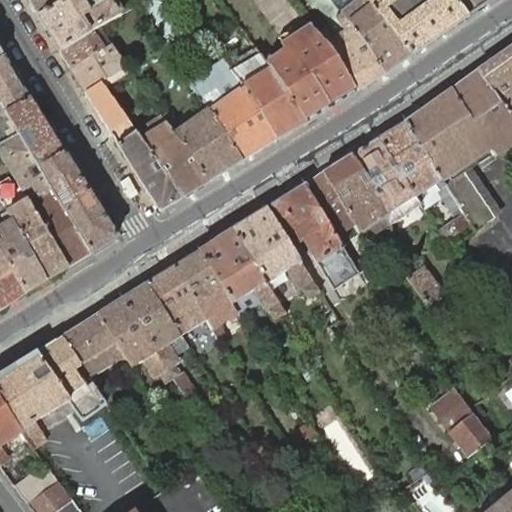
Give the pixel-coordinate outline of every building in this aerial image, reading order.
[(28,0),(39,17),(67,0),(28,0)] [(99,27),(134,8),(128,0),(98,0),(95,2),(89,1),(88,0),(67,0),(39,17),(60,51),(99,27)] [(332,51),(357,92),(385,75),(355,31),(337,9),(333,4),(330,0),(308,0),(315,8),(318,6),(331,22),(336,18),(346,30),(332,41),(322,29),(317,32),(318,34),(332,51)] [(337,0),(333,4),(337,9),(342,5),(347,10),(360,0),(337,0)] [(355,31),(385,75),(412,56),(368,0),(360,0),(347,10),(342,5),(337,9),(355,31)] [(368,0),(412,56),(467,17),(454,0),(390,0),(384,5),(379,0),(368,0)] [(454,0),(467,17),(490,0),(454,0)] [(331,22),(322,29),(332,41),(346,30),(336,18),(331,22)] [(306,123),(357,92),(332,51),(318,34),(317,32),(310,24),(296,34),(292,29),(280,38),(284,43),(276,49),(264,58),(269,64),(306,123)] [(111,44),(99,27),(60,51),(70,68),(104,48),(111,44)] [(511,47),(478,72),(511,120),(511,47)] [(85,92),(118,72),(104,48),(70,68),(85,92)] [(264,58),(236,75),(244,87),(272,70),(269,64),(264,58)] [(243,161),(277,140),(244,87),(236,75),(229,67),(222,72),(237,92),(210,111),(243,161)] [(244,87),(277,140),(306,123),(272,70),(244,87)] [(106,88),(122,78),(118,72),(85,92),(119,145),(137,132),(106,88)] [(511,120),(478,72),(405,124),(442,180),(456,201),(466,216),(472,225),(475,231),(476,231),(496,218),(462,168),(490,151),(493,156),(511,144),(511,120)] [(65,154),(31,99),(6,114),(7,117),(18,134),(27,149),(40,170),(65,154)] [(209,182),(243,161),(210,111),(209,112),(182,131),(170,112),(162,118),(168,125),(209,182)] [(0,144),(18,134),(7,117),(0,121),(0,144)] [(183,198),(209,182),(168,125),(162,118),(149,127),(153,134),(144,141),(183,198)] [(442,180),(405,124),(379,140),(417,199),(437,186),(442,192),(441,193),(449,206),(456,201),(442,180)] [(162,211),(183,198),(144,141),(137,132),(119,145),(159,210),(162,211)] [(27,149),(18,134),(0,144),(0,152),(5,162),(27,149)] [(417,199),(379,140),(353,156),(390,215),(417,199)] [(117,237),(65,154),(40,170),(45,178),(57,198),(91,254),(116,239),(117,237)] [(353,156),(324,174),(361,233),(390,215),(353,156)] [(324,174),(305,186),(336,237),(349,228),(355,238),(361,234),(361,233),(324,174)] [(0,200),(47,282),(69,269),(23,191),(21,188),(17,191),(9,178),(5,181),(0,183),(0,200)] [(69,269),(91,254),(57,198),(45,178),(23,191),(69,269)] [(305,186),(267,210),(292,250),(304,243),(334,291),(359,275),(336,237),(305,186)] [(0,200),(0,251),(26,295),(47,282),(0,200)] [(267,210),(233,231),(273,296),(293,283),(299,292),(302,290),(309,300),(320,293),(300,262),(292,250),(267,210)] [(446,242),(472,225),(466,216),(440,234),(446,242)] [(233,231),(200,252),(226,293),(240,316),(260,304),(266,313),(268,311),(275,322),(282,317),(286,314),(273,296),(233,231)] [(0,311),(26,295),(0,251),(0,311)] [(200,252),(174,268),(220,343),(227,338),(218,326),(222,324),(209,304),(226,293),(200,252)] [(414,266),(408,258),(399,265),(406,279),(418,271),(414,266)] [(418,271),(406,279),(429,309),(445,297),(422,268),(422,267),(421,266),(420,266),(419,265),(418,265),(417,265),(416,265),(415,266),(414,266),(418,271)] [(174,268),(147,285),(181,337),(199,326),(213,348),(220,343),(174,268)] [(147,285),(123,300),(173,379),(201,420),(211,413),(183,372),(181,374),(177,365),(182,362),(170,344),(181,337),(147,285)] [(123,300),(98,316),(129,364),(132,368),(143,361),(154,379),(160,375),(165,384),(173,379),(123,300)] [(98,316),(61,339),(80,366),(90,381),(106,405),(112,412),(118,408),(96,376),(119,362),(123,369),(129,364),(98,316)] [(61,339),(0,376),(0,398),(22,431),(22,433),(34,449),(47,441),(34,423),(68,402),(83,421),(106,405),(90,381),(85,385),(74,369),(80,366),(61,339)] [(471,410),(455,389),(432,407),(468,455),(491,438),(471,410)] [(0,466),(1,467),(8,461),(0,449),(0,447),(22,433),(22,431),(0,398),(0,466)] [(45,464),(15,486),(28,505),(58,483),(45,464)] [(58,483),(28,505),(33,511),(56,511),(72,501),(58,483)] [(511,511),(511,492),(487,511),(511,511)] [(80,511),(72,501),(56,511),(80,511)]
